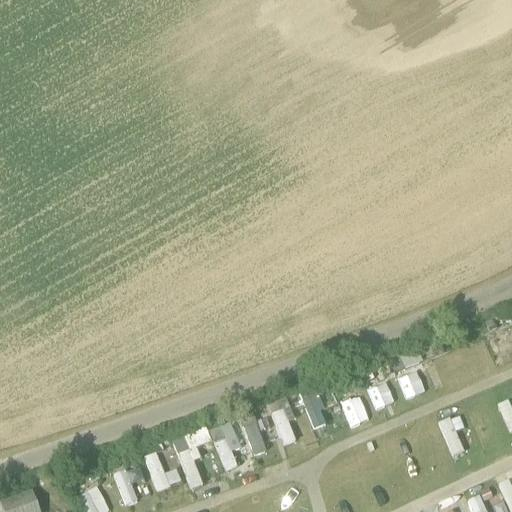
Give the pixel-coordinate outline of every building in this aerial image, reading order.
[(419,367),(414,353),(399,359),(398,354),(393,356),(400,374),(419,367)] [(405,399),(424,393),(418,374),(399,380),(405,399)] [(295,444),(289,424),(294,423),(287,399),(257,409),(261,424),(273,420),(282,448),(295,444)] [(318,401),(306,402),(309,430),(321,429),(318,401)] [(240,424),(254,458),(266,453),(252,419),(240,424)] [(190,492),(205,487),(191,451),(211,444),(205,429),(172,441),(190,492)] [(226,441),(215,444),(224,475),(235,472),(226,441)] [(156,454),(144,458),(156,494),(180,485),(175,471),(163,475),(156,454)] [(124,508),(137,504),(126,471),(114,475),(124,508)] [(511,511),(511,486),(510,481),(499,486),(508,511),(511,511)] [(0,506),(2,511),(37,511),(32,494),(0,505),(0,506)] [(472,511),(486,511),(481,496),(469,501),(472,511)]
